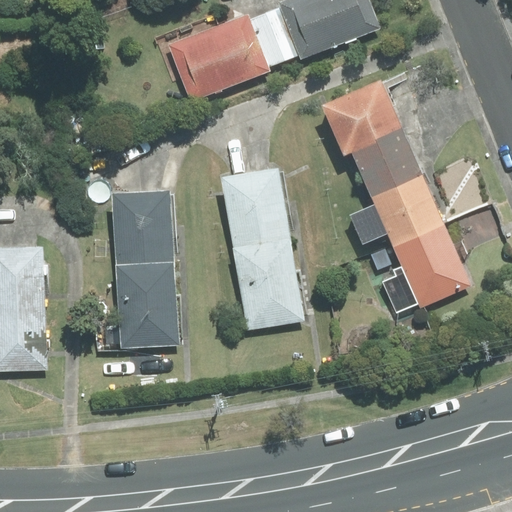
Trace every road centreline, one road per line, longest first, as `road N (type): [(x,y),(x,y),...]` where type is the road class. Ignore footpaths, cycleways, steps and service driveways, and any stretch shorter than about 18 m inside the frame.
road 1 (secondary): [(382,460),(158,499),(0,507)]
road 2 (secondary): [(382,460),(411,434),(511,399)]
road 3 (secondary): [(511,451),(412,479),(382,460)]
road 4 (residential): [(467,0),(511,112)]
